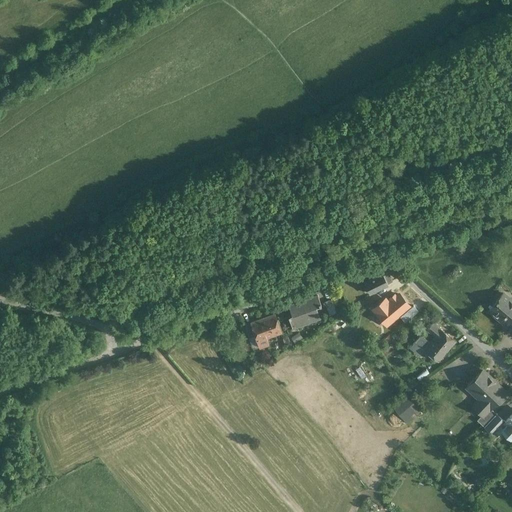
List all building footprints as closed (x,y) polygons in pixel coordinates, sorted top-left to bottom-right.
[(388,271),(364,283),(369,293),(387,284),(392,281),(388,271)] [(511,301),(502,293),(495,300),(496,301),(488,310),(502,322),(503,321),(511,328),(511,327),(511,301)] [(303,300),(303,299),(288,304),(292,314),(288,315),(293,328),(320,318),(316,307),(321,305),(318,295),(303,300)] [(336,313),(331,299),(324,301),(329,315),(336,313)] [(439,313),(430,306),(426,310),(435,318),(439,313)] [(275,313),(251,322),(254,333),(257,340),(260,347),(268,344),(266,337),(281,331),(275,313)] [(242,324),(238,314),(233,316),(237,326),(242,324)] [(433,321),(426,329),(434,336),(441,328),(437,326),(438,325),(434,321),(433,322),(433,321)] [(251,322),(245,324),(248,335),(254,333),(251,322)] [(455,340),(441,328),(434,336),(431,339),(446,352),(455,340)] [(415,340),(412,344),(421,352),(424,349),(423,348),(430,341),(421,334),(415,340)] [(446,352),(431,339),(430,341),(423,348),(424,349),(430,353),(428,355),(430,357),(432,355),(438,360),(446,352)] [(505,391),(482,369),(467,385),(480,397),(473,405),(482,413),(489,406),(490,407),(490,406),(505,391)] [(410,394),(405,399),(413,410),(417,413),(423,408),(410,394)] [(405,399),(395,407),(406,422),(412,417),(409,413),(413,410),(405,399)] [(496,412),(490,406),(490,407),(489,406),(482,413),(477,418),(484,425),(496,412)] [(496,412),(484,425),(492,433),(500,425),(505,420),(496,412)] [(511,412),(505,420),(500,425),(503,427),(501,429),(510,437),(511,435),(511,412)]
